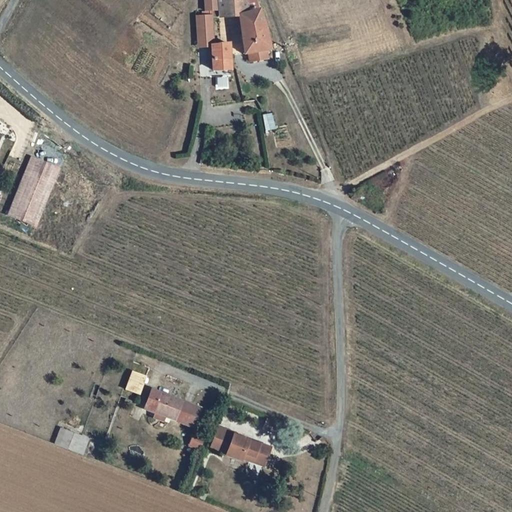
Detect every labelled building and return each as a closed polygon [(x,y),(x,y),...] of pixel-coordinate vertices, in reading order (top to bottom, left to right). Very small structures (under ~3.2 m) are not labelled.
[(244,0),(216,0),(218,19),(239,17),(243,54),(268,51),(263,25),(258,11),(247,12),(244,0)] [(209,14),(200,15),(201,19),(196,20),(198,45),(211,48),(214,72),(231,70),(228,47),(212,48),(210,18),(209,18),(209,14)] [(272,113),(262,115),(266,131),(275,129),(272,113)] [(31,157),(7,215),(37,227),(60,168),(31,157)] [(133,371),(126,389),(139,394),(146,377),(133,371)] [(152,390),(145,409),(156,413),(166,417),(194,427),(201,409),(152,390)] [(166,417),(156,413),(153,420),(164,424),(166,417)] [(280,425),(266,419),(262,429),(276,435),(280,425)] [(219,426),(210,449),(240,460),(241,458),(250,462),(251,459),(264,464),(270,448),(234,434),(235,432),(219,426)] [(61,429),(55,444),(83,455),(89,439),(61,429)] [(196,437),(192,436),(187,448),(191,450),(196,437)] [(203,440),(196,437),(191,450),(197,452),(203,440)]
